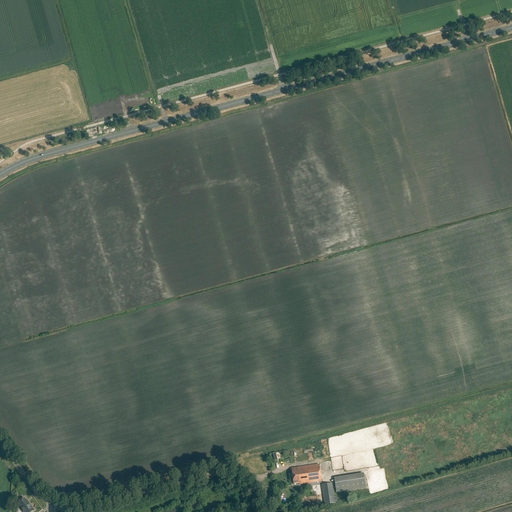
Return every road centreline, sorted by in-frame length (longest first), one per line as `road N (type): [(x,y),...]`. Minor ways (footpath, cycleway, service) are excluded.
road 1 (tertiary): [(0,174),(40,156),(511,28)]
road 2 (unclassified): [(264,511),(256,483),(230,465),(52,503),(0,439)]
